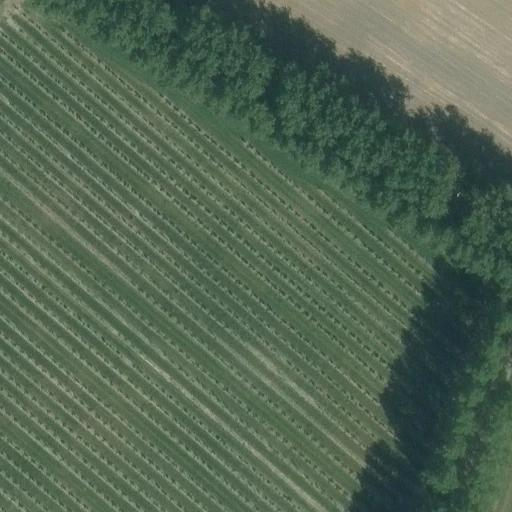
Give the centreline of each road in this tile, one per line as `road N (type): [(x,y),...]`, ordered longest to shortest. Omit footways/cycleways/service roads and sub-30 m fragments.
road 1 (track): [(511,216),(147,0)]
road 2 (track): [(452,511),(511,341)]
